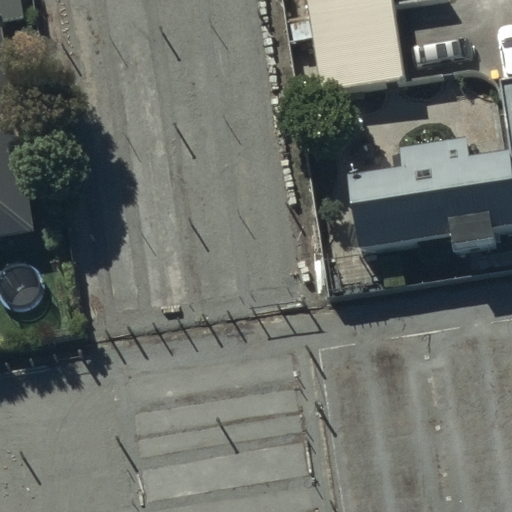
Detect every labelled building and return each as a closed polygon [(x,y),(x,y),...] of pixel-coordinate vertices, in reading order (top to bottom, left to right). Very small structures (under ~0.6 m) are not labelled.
[(0,0),(0,20),(29,16),(25,0),(0,0)] [(311,0),(326,89),(411,76),(399,0),(311,0)] [(9,22),(0,23),(0,234),(41,228),(9,22)] [(511,87),(496,90),(507,158),(465,165),(462,148),(396,159),(399,177),(350,185),(362,255),(451,240),(453,255),(491,249),(489,235),(511,231),(511,87)] [(511,511),(511,313),(322,344),(349,511),(511,511)]
